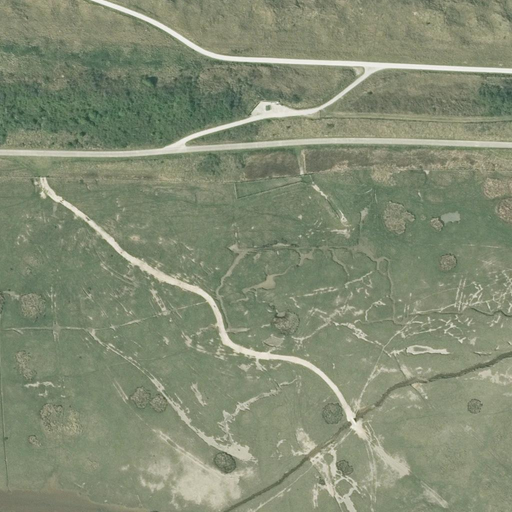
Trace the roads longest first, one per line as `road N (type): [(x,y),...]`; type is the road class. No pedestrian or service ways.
road 1 (track): [(38,153),(43,188),(107,237),(210,296),(230,344),(303,364),(332,387)]
road 2 (track): [(0,172),(216,179),(258,156),(291,152),(300,178)]
road 3 (unknown): [(511,119),(298,113)]
road 4 (track): [(372,505),(371,460),(332,387)]
